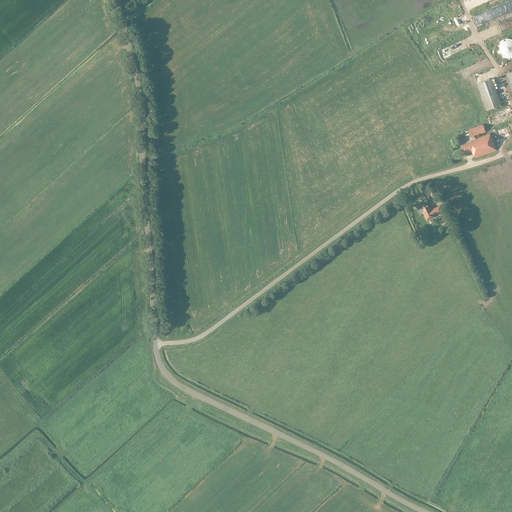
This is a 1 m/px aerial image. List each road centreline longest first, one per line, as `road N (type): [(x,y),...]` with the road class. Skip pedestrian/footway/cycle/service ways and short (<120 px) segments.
road 1 (unclassified): [(155,344),(199,337),(412,182),(511,152)]
road 2 (tertiary): [(155,344),(140,103),(114,0)]
road 3 (tertiary): [(423,511),(180,387),(159,365),(155,344)]
